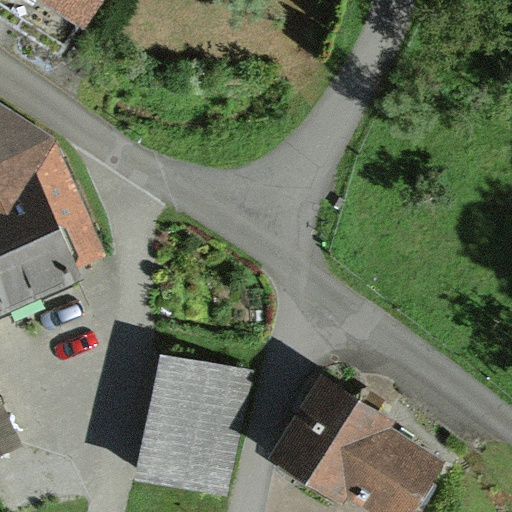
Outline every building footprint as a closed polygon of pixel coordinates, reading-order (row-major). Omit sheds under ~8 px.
[(106,0),(0,0),(0,17),(59,55),(79,23),(88,29),(106,0)] [(0,314),(81,281),(76,269),(105,257),(56,142),(0,102),(0,314)] [(252,375),(159,355),(132,477),(225,498),(252,375)] [(321,392),(284,452),(382,511),(399,511),(432,459),(321,392)] [(1,407),(0,407),(0,454),(20,445),(1,407)]
